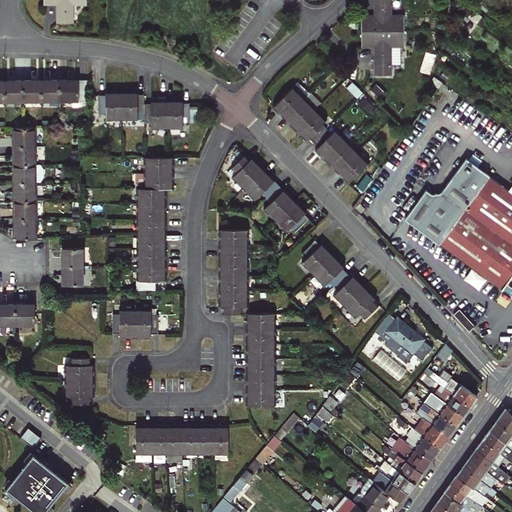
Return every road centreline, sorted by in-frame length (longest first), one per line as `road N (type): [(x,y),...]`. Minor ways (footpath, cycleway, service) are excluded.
road 1 (residential): [(237,108),(504,388)]
road 2 (residential): [(194,326),(216,327),(221,335),(220,382),(206,397),(133,400),(117,384),(127,363),(182,360),(194,341)]
road 3 (residential): [(0,45),(125,54),(190,76),(237,108)]
road 4 (residential): [(194,326),(196,209),(237,108)]
road 5 (secondary): [(504,388),(416,511)]
